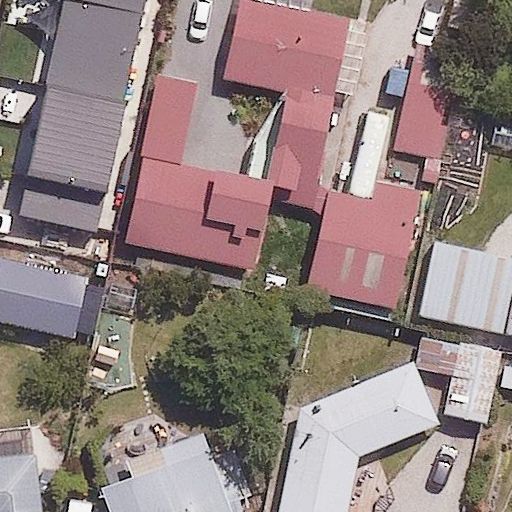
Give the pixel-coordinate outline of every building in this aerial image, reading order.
[(309,292),(406,305),(425,171),(451,175),(468,52),(407,43),(397,117),(341,109),(355,10),(286,0),(231,0),(221,75),(294,85),(280,182),(305,186),(303,201),(322,204),(309,292)] [(189,157),(203,78),(158,70),(128,239),(260,262),(276,172),(189,157)] [(511,249),(436,237),(424,318),(511,331),(511,249)] [(90,276),(1,258),(0,264),(0,318),(79,334),(90,276)] [(495,422),(509,342),(465,334),(452,414),(495,422)] [(445,423),(418,353),(296,400),(276,511),(352,511),(362,455),(445,423)] [(234,511),(259,504),(231,420),(170,440),(158,404),(89,427),(116,511),(234,511)] [(0,453),(0,511),(45,511),(41,450),(0,453)] [(94,511),(97,491),(67,488),(63,511),(94,511)]
